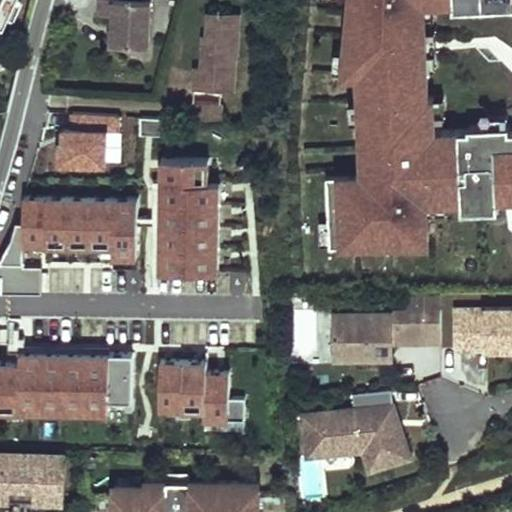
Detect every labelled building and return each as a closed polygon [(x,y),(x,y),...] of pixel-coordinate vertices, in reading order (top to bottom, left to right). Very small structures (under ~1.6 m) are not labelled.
[(0,0),(0,18),(8,0),(0,0)] [(151,0),(150,0),(100,0),(100,14),(114,15),(113,43),(149,45),(151,0)] [(511,0),(349,0),(349,7),(354,8),(353,26),(347,25),(346,45),(344,65),(343,69),(355,68),(365,68),(366,86),(367,93),(362,93),(363,115),(364,146),(371,146),(370,167),(360,167),(327,169),(329,214),(331,239),(374,237),(374,232),(409,231),(409,235),(429,235),(428,206),(428,196),(446,195),(461,194),(499,193),(498,182),(497,152),(511,152),(510,123),(510,118),(508,118),(486,119),(469,119),(470,123),(436,124),(435,112),(434,91),(425,91),(423,75),(428,74),(428,62),(426,22),(426,10),(425,9),(417,9),(416,0),(511,0)] [(436,9),(435,0),(416,0),(417,9),(425,9),(426,10),(436,9)] [(349,7),(346,7),(345,25),(347,25),(353,26),(354,8),(349,7)] [(238,54),(240,12),(208,10),(206,35),(202,34),(201,65),(194,65),(193,88),(235,90),(236,54),(238,54)] [(437,46),(436,22),(426,22),(428,62),(436,61),(435,46),(437,46)] [(344,65),(346,45),(335,44),(334,64),(344,65)] [(365,68),(355,68),(356,87),(366,86),(365,68)] [(444,90),(434,91),(435,112),(445,111),(444,90)] [(351,115),(363,115),(362,93),(350,94),(351,115)] [(222,102),(192,102),(191,117),(221,119),(222,102)] [(508,107),(486,109),(486,119),(508,118),(508,107)] [(119,113),(73,111),(72,127),(64,126),(63,139),(61,139),(60,161),(106,162),(107,129),(119,130),(119,113)] [(142,116),(141,133),(168,134),(169,117),(142,116)] [(498,182),(499,193),(511,191),(511,123),(510,123),(511,152),(497,152),(498,182)] [(364,146),(359,146),(360,167),(370,167),(371,146),(364,146)] [(210,157),(162,156),(162,179),(160,253),(153,253),(153,263),(160,263),(160,269),(219,270),(221,180),(209,180),(210,157)] [(160,253),(162,179),(154,179),(153,215),(139,214),(139,222),(154,222),(153,253),(160,253)] [(461,194),(462,204),(499,203),(499,193),(461,194)] [(139,195),(25,194),(25,218),(18,218),(14,234),(0,261),(0,291),(42,292),(43,265),(25,265),(25,243),(114,244),(114,254),(138,255),(139,222),(139,214),(139,195)] [(428,206),(447,205),(446,195),(428,196),(428,206)] [(331,239),(329,214),(319,215),(321,240),(331,239)] [(374,237),(374,242),(409,241),(409,235),(409,231),(374,232),(374,237)] [(225,234),(225,263),(243,263),(243,234),(225,234)] [(408,292),(408,308),(441,308),(441,292),(408,292)] [(511,306),(457,307),(457,348),(511,346),(511,306)] [(344,334),(345,355),(393,354),(393,341),(393,340),(383,340),(383,330),(392,330),(392,331),(424,331),(424,341),(441,341),(441,308),(408,308),(337,309),(337,334),(344,334)] [(393,341),(424,341),(424,331),(392,331),(392,330),(383,330),(383,340),(393,340),(393,341)] [(25,342),(25,350),(110,351),(110,344),(25,342)] [(19,360),(0,359),(0,408),(110,410),(110,398),(133,399),(134,351),(110,351),(25,350),(19,349),(19,360)] [(208,359),(161,358),(161,407),(206,408),(206,418),(246,418),(246,396),(230,395),(231,369),(208,369),(208,359)] [(356,407),(304,412),(308,455),(364,449),(370,469),(412,456),(402,426),(397,428),(394,421),(400,419),(394,402),(393,388),(354,391),(356,407)] [(0,497),(64,499),(66,454),(0,450),(0,497)] [(114,511),(259,511),(259,480),(147,479),(147,484),(115,484),(114,511)]
